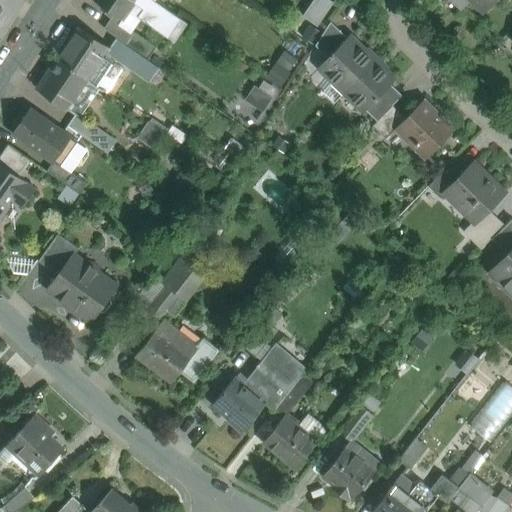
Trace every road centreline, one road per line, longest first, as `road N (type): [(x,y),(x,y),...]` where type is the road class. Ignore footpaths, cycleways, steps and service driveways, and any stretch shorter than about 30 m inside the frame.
road 1 (residential): [(0,307),(71,375),(223,494)]
road 2 (residential): [(511,140),(395,26),(391,0)]
